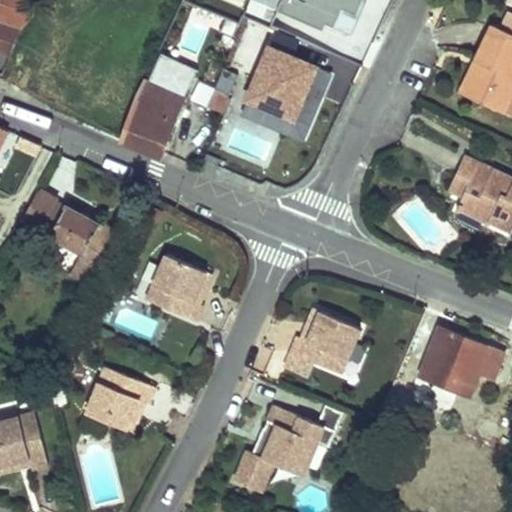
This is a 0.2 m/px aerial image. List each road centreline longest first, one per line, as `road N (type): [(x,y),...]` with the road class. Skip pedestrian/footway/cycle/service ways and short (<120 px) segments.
road 1 (residential): [(0,101),(299,233)]
road 2 (residential): [(299,233),(283,244),(159,511)]
road 3 (residential): [(299,233),(316,221),(420,0)]
road 4 (residential): [(299,233),(511,315)]
